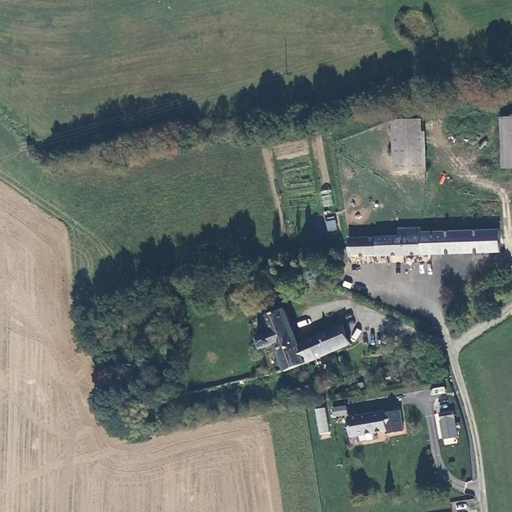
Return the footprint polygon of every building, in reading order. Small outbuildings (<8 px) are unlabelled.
[(511,116),(498,117),(499,168),(511,167),(511,116)] [(393,168),(425,168),(424,117),(392,118),(393,168)] [(321,196),(322,207),(332,206),(332,195),(321,196)] [(330,231),(339,230),(336,217),(327,219),(330,231)] [(501,231),(501,217),(424,220),(424,228),(424,234),(501,231)] [(502,252),(501,231),(424,234),(424,228),(398,229),(398,235),(349,237),(350,257),(502,252)] [(305,341),(291,307),(270,316),(276,331),(262,338),(268,350),(282,344),(292,369),(331,355),(359,343),(352,324),(305,341)] [(340,407),(342,416),(355,414),(354,405),(340,407)] [(324,407),(314,409),(319,434),(329,433),(324,407)] [(394,433),(411,430),(408,410),(392,413),(392,411),(356,417),(359,436),(365,435),(366,441),(385,438),(384,432),(394,430),(394,433)] [(465,436),(461,410),(447,413),(448,420),(451,438),(465,436)]
